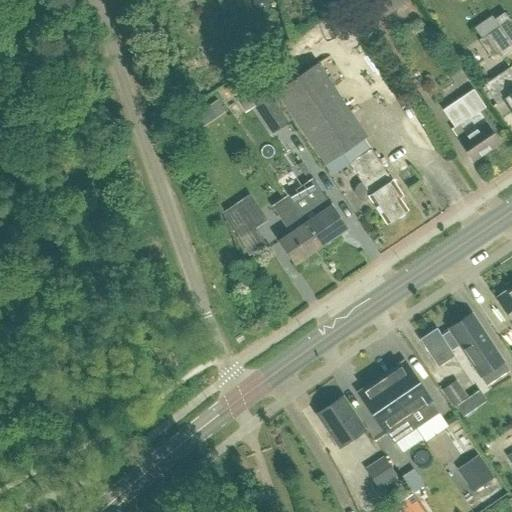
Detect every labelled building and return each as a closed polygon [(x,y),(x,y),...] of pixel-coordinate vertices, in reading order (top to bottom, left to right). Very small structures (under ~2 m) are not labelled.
[(373,0),(385,17),(409,0),(373,0)] [(511,51),(511,23),(504,12),(494,19),(492,16),(474,28),(482,39),(480,40),(491,57),(499,51),(503,58),(511,51)] [(324,164),(365,137),(317,63),(275,91),(324,164)] [(511,66),(483,84),(495,104),(502,99),(511,114),(511,66)] [(458,124),(466,135),(458,141),(471,161),(499,143),(478,112),(485,108),(473,90),(442,110),(454,127),(458,124)] [(198,98),(202,109),(215,104),(211,93),(198,98)] [(287,123),(269,96),(254,106),(272,133),(287,123)] [(288,126),(277,132),(286,148),(297,142),(288,126)] [(391,181),(369,150),(347,165),(360,184),(356,187),(354,191),(355,195),(357,198),(361,201),(365,200),(368,198),(386,223),(406,210),(398,198),(401,196),(391,181)] [(285,197),(293,209),(304,224),(305,224),(320,247),(346,229),(314,182),(303,189),(301,186),(285,197)] [(249,196),(236,204),(236,205),(252,228),(265,220),(249,196)] [(271,207),(289,234),(278,242),(294,264),(320,247),(305,224),(304,224),(293,209),(285,197),(271,207)] [(511,286),(496,298),(511,322),(511,286)] [(450,351),(459,345),(485,386),(508,371),(471,314),(468,316),(465,315),(458,319),(458,322),(448,329),(449,331),(441,336),(436,328),(419,340),(437,367),(454,356),(450,351)] [(306,335),(325,324),(320,315),(301,326),(306,335)] [(404,363),(381,378),(416,429),(439,413),(430,402),(431,401),(404,363)] [(393,444),(416,429),(381,378),(358,394),(385,433),(393,444)] [(460,387),(446,397),(453,407),(467,397),(460,387)] [(338,446),(363,429),(342,397),(316,414),(338,446)] [(468,398),(456,406),(463,417),(475,409),(468,398)] [(474,492),(494,478),(478,455),(458,469),(474,492)] [(370,475),(379,489),(398,478),(388,463),(370,475)] [(424,511),(412,494),(400,503),(405,511),(424,511)]
